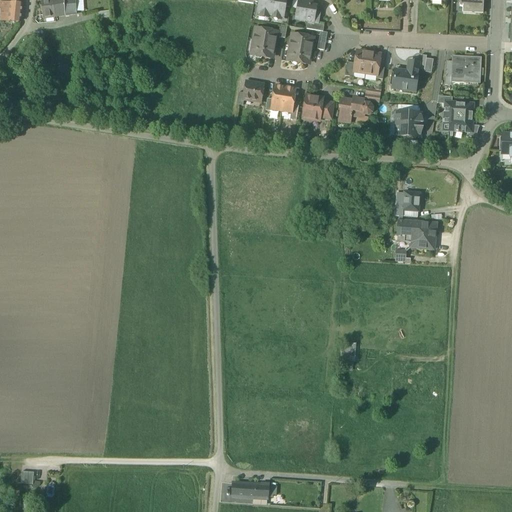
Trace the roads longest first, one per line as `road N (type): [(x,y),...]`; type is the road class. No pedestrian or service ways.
road 1 (residential): [(213,511),(218,428),(208,145)]
road 2 (residential): [(208,145),(440,163),(465,172)]
road 3 (track): [(438,487),(453,265)]
road 4 (residential): [(0,116),(208,145)]
road 5 (residential): [(494,45),(349,39)]
